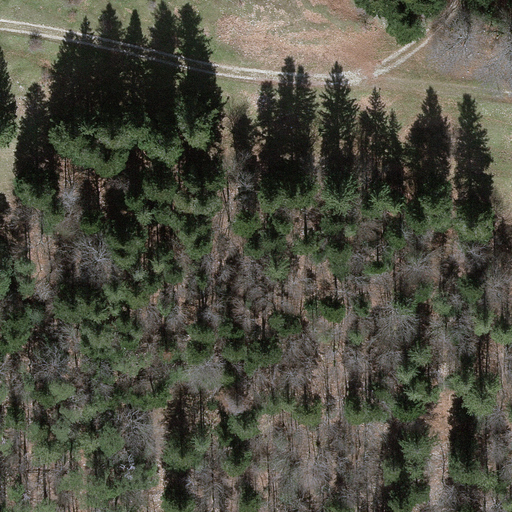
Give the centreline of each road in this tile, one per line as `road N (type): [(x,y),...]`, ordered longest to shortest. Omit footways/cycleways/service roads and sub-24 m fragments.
road 1 (track): [(0,26),(66,35),(188,71),(351,76)]
road 2 (track): [(351,76),(511,99)]
road 3 (track): [(351,76),(403,54),(467,0)]
